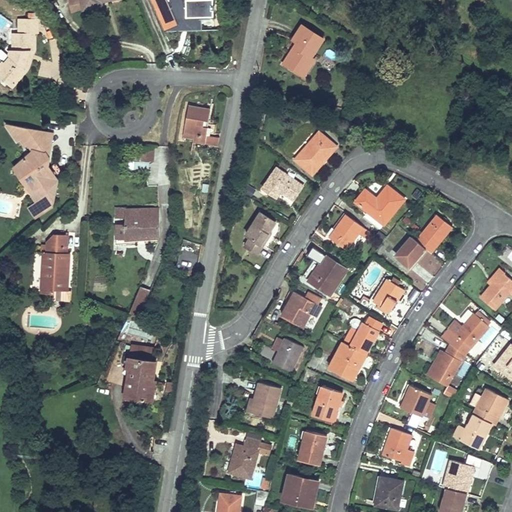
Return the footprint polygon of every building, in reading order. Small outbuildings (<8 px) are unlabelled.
[(91,15),(85,0),(73,4),(78,19),(91,15)] [(85,0),(91,15),(108,9),(107,6),(124,0),(125,0),(85,0)] [(155,0),(169,37),(206,44),(208,30),(213,31),(216,14),(201,11),(201,8),(201,4),(199,2),(198,0),(155,0)] [(9,48),(0,59),(0,64),(8,70),(12,63),(24,72),(31,63),(40,48),(39,30),(44,29),(44,14),(23,13),(23,29),(19,28),(19,39),(14,45),(16,48),(13,51),(9,48)] [(0,27),(2,29),(9,20),(0,14),(0,27)] [(336,50),(317,35),(303,50),(306,53),(290,72),(308,88),(323,70),(321,68),(336,50)] [(24,72),(12,63),(8,70),(18,79),(24,72)] [(272,102),(259,104),(260,111),(272,110),(272,102)] [(215,158),(217,144),(207,142),(212,114),(189,111),(184,144),(192,145),(191,153),(215,158)] [(68,133),(15,126),(21,145),(24,144),(28,153),(31,151),(35,159),(32,163),(28,162),(25,166),(23,178),(41,186),(47,193),(29,208),(39,219),(53,206),(59,186),(57,183),(50,171),(53,164),(59,147),(55,138),(55,137),(68,133)] [(312,128),(289,158),(309,172),(317,162),(313,159),(319,152),(322,155),(332,143),(312,128)] [(140,160),(154,160),(154,149),(140,149),(140,160)] [(61,180),(53,164),(50,171),(57,183),(61,180)] [(272,166),(257,188),(270,196),(276,188),(290,198),(299,184),(272,166)] [(375,193),(363,184),(352,197),(380,220),(401,195),(385,181),(375,193)] [(127,216),(127,199),(127,195),(120,195),(119,216),(127,216)] [(163,200),(127,199),(127,216),(126,223),(126,236),(162,237),(163,200)] [(250,237),(246,246),(259,253),(264,244),(261,242),(273,218),(257,210),(245,234),(250,237)] [(437,210),(414,236),(424,244),(432,252),(455,225),(437,210)] [(359,223),(341,211),(325,235),(343,247),(359,223)] [(71,248),(72,230),(62,228),(53,236),(53,239),(52,246),(49,245),(44,286),(57,287),(57,283),(70,285),(74,248),(71,248)] [(414,236),(411,234),(393,254),(406,265),(424,244),(414,236)] [(316,258),(305,274),(326,286),(342,261),(308,240),(302,249),(316,258)] [(431,284),(444,263),(431,255),(417,276),(431,284)] [(494,280),(497,283),(504,275),(506,273),(501,268),(492,278),(494,280)] [(511,282),(504,275),(497,283),(494,280),(479,297),(494,311),(509,293),(511,295),(511,282)] [(401,290),(384,278),(369,301),(387,312),(401,290)] [(143,281),(132,309),(141,311),(152,284),(143,281)] [(317,299),(290,285),(277,310),(297,320),(305,306),(312,309),(317,299)] [(349,299),(340,293),(336,299),(345,305),(349,299)] [(345,305),(336,299),(335,301),(344,307),(345,305)] [(454,329),(447,339),(448,340),(463,350),(486,320),(469,308),(461,319),(454,314),(447,323),(454,329)] [(367,317),(364,323),(375,330),(379,324),(367,317)] [(343,342),(364,353),(376,330),(375,330),(364,323),(356,318),(353,318),(350,319),(349,322),(350,325),(352,327),(343,342)] [(276,336),(264,364),(283,371),(295,344),(276,336)] [(130,362),(126,390),(149,394),(154,355),(150,354),(152,343),(131,340),(129,352),(127,351),(125,360),(130,362)] [(429,375),(446,384),(464,351),(463,350),(448,340),(443,348),(429,375)] [(343,342),(341,341),(329,372),(352,380),(364,353),(343,342)] [(511,344),(509,343),(508,342),(494,360),(502,365),(500,371),(511,378),(511,344)] [(424,373),(429,375),(443,348),(438,346),(424,373)] [(130,362),(125,360),(124,366),(121,390),(126,390),(130,362)] [(244,413),(265,420),(275,389),(255,382),(249,399),(244,413)] [(405,395),(409,385),(403,383),(400,393),(405,395)] [(405,395),(400,407),(429,418),(434,404),(427,401),(428,398),(423,396),(425,391),(409,385),(405,395)] [(443,393),(454,399),(459,391),(448,385),(443,393)] [(489,421),(493,423),(506,398),(485,386),(475,406),(481,409),(478,416),(489,421)] [(320,387),(311,415),(312,417),(333,422),(341,394),(320,387)] [(237,411),(244,413),(249,399),(242,397),(237,411)] [(478,416),(468,411),(461,427),(454,440),(475,449),(489,421),(478,416)] [(412,413),(408,424),(417,428),(422,416),(412,413)] [(454,440),(461,427),(454,425),(448,437),(454,440)] [(408,434),(391,427),(381,455),(399,461),(399,464),(400,465),(405,466),(410,451),(403,448),(408,434)] [(328,437),(307,430),(298,460),(319,466),(328,437)] [(253,437),(242,435),(241,440),(252,443),(253,437)] [(236,452),(228,450),(222,474),(244,480),(251,453),(252,451),(263,454),(265,446),(252,443),(241,440),(239,440),(236,452)] [(466,462),(480,465),(481,458),(468,455),(466,462)] [(459,511),(472,467),(448,461),(442,481),(448,483),(447,488),(443,487),(435,511),(459,511)] [(317,479),(286,472),(281,499),(304,504),(307,489),(314,490),(317,479)] [(400,480),(378,475),(373,506),(396,510),(400,480)] [(314,490),(307,489),(304,504),(311,506),(314,490)] [(232,511),(235,496),(215,492),(211,511),(232,511)]
